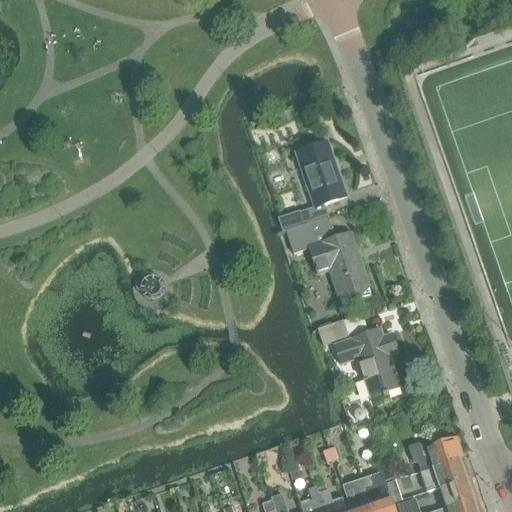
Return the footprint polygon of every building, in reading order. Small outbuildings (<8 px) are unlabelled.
[(304,227),(329,218),(325,206),(347,198),(327,143),(296,154),(315,209),(300,214),(304,227)] [(331,270),(343,306),(372,296),(359,259),(356,261),(348,238),(352,236),(351,235),(336,240),(329,218),(304,227),(288,233),(292,244),(295,254),(310,249),(318,274),(331,270)] [(133,296),(137,303),(144,309),(153,311),(162,308),(169,303),(172,294),(172,285),(170,280),(168,277),(161,272),(152,270),(143,272),(136,278),(133,287),(133,296)] [(342,324),(318,332),(324,349),(348,340),(342,324)] [(371,344),(368,336),(352,342),(335,349),(342,367),(358,361),(372,400),(384,395),(385,398),(390,396),(389,394),(401,389),(390,358),(399,355),(392,336),(371,344)] [(418,465),(418,466),(421,475),(461,461),(459,453),(461,450),(459,444),(455,442),(454,440),(426,449),(419,445),(408,449),(413,463),(418,465)] [(335,449),(330,451),(333,463),(339,461),(335,449)] [(292,450),(283,454),(290,473),(299,470),(292,450)] [(330,451),(324,453),(327,465),(333,463),(330,451)] [(440,489),(440,490),(468,481),(467,478),(469,474),(467,469),(463,467),(461,461),(421,475),(427,494),(440,489)] [(404,468),(392,472),(394,480),(406,476),(404,468)] [(394,511),(392,504),(389,496),(379,500),(371,478),(363,481),(373,511),(394,511)] [(373,511),(363,481),(353,484),(360,506),(348,510),(348,511),(373,511)] [(440,490),(446,510),(474,500),(472,492),(473,488),(472,484),(468,482),(468,481),(440,490)] [(389,496),(392,504),(402,501),(396,482),(386,485),(389,496)] [(324,511),(319,496),(317,489),(309,491),(312,500),(300,504),(302,511),(324,511)] [(319,496),(324,511),(348,511),(348,510),(345,499),(332,503),(329,493),(319,496)] [(288,511),(282,496),(271,500),(272,503),(275,511),(288,511)] [(396,506),(398,511),(419,511),(415,500),(396,506)] [(474,500),(446,510),(439,511),(481,511),(480,508),(477,507),(474,500)]
